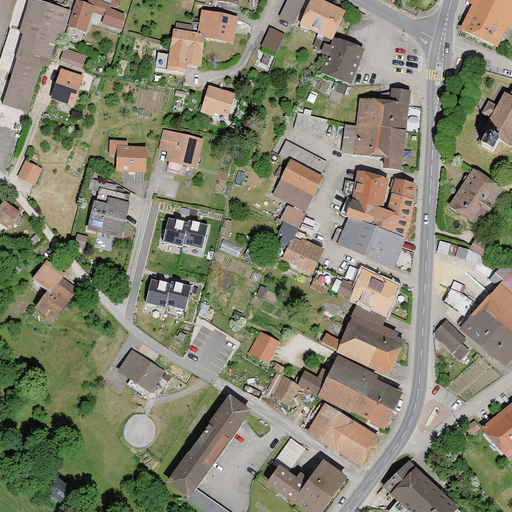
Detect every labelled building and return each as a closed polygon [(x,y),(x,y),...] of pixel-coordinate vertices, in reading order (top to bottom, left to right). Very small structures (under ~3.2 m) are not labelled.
[(42,0),(35,0),(3,103),(33,112),(47,69),(54,71),(76,11),(42,0)] [(79,0),(76,11),(71,25),(92,33),(99,13),(111,18),(115,7),(96,0),(79,0)] [(289,0),(283,14),(297,21),(307,0),(289,0)] [(346,10),(323,0),(310,0),(300,25),(332,40),(333,37),(346,10)] [(511,49),(511,45),(511,0),(474,0),(462,27),(511,49)] [(176,28),(170,65),(189,69),(190,64),(206,67),(211,39),(238,44),(242,16),(206,11),(202,32),(176,28)] [(264,46),(280,51),(286,31),(270,27),(264,46)] [(333,37),(320,72),(352,84),(365,49),(333,37)] [(62,59),(83,67),(88,53),(67,45),(62,59)] [(64,65),(51,97),(79,108),(92,76),(64,65)] [(208,87),(201,110),(228,119),(235,95),(208,87)] [(348,124),(346,155),(391,158),(390,170),(415,171),(421,89),(393,87),(392,99),(364,97),(362,125),(348,124)] [(491,119),(483,131),(488,134),(481,145),(496,155),(505,141),(511,145),(511,93),(508,91),(499,105),(491,100),(483,114),(491,119)] [(299,112),(297,127),(327,131),(329,117),(299,112)] [(166,128),(159,157),(201,167),(208,138),(166,128)] [(118,145),(118,171),(152,172),(153,146),(118,145)] [(287,259),(315,274),(329,249),(302,236),(310,213),(330,178),(292,159),(274,191),(292,203),(280,233),(296,242),(287,259)] [(27,161),(20,177),(39,186),(47,170),(27,161)] [(474,168),(451,205),(484,226),(507,188),(474,168)] [(350,216),(342,243),(400,269),(414,239),(425,185),(404,181),(361,172),(355,199),(350,216)] [(99,192),(89,229),(124,238),(134,201),(99,192)] [(27,213),(9,200),(0,212),(0,219),(15,230),(27,213)] [(208,228),(168,220),(164,243),(203,251),(208,228)] [(473,242),(473,248),(461,248),(460,258),(481,258),(482,242),(473,242)] [(39,304),(59,320),(83,290),(68,278),(71,273),(52,257),(33,279),(49,292),(39,304)] [(492,281),(501,288),(484,308),(511,331),(511,273),(511,272),(511,257),(511,258),(492,281)] [(340,290),(394,315),(407,287),(366,268),(360,281),(347,275),(340,290)] [(146,305),(186,313),(191,290),(151,281),(146,305)] [(506,363),(511,356),(511,331),(484,308),(460,295),(464,288),(454,283),(446,299),(472,318),(463,328),(506,363)] [(340,347),(344,349),(396,376),(415,340),(388,326),(392,320),(362,304),(340,347)] [(435,333),(435,337),(460,361),(469,352),(461,344),(465,340),(446,321),(435,333)] [(322,341),(337,348),(341,338),(327,332),(322,341)] [(278,343),(261,333),(250,352),(267,362),(278,343)] [(148,354),(131,375),(157,395),(173,374),(148,354)] [(306,373),(300,385),(384,424),(399,393),(373,381),(375,377),(339,360),(332,374),(323,369),(318,379),(306,373)] [(298,388),(284,379),(274,396),(288,404),(298,388)] [(231,397),(172,479),(197,496),(256,414),(231,397)] [(511,403),(486,426),(511,455),(511,403)] [(325,406),(309,432),(360,462),(376,436),(325,406)] [(292,436),(274,462),(280,466),(269,480),(313,511),(326,511),(352,478),(326,459),(311,479),(294,467),(309,448),(292,436)] [(412,457),(387,482),(418,511),(461,511),(465,509),(412,457)] [(66,498),(75,491),(65,479),(56,486),(66,498)]
